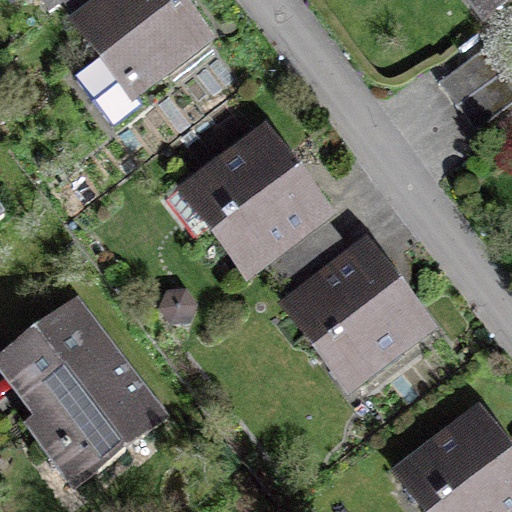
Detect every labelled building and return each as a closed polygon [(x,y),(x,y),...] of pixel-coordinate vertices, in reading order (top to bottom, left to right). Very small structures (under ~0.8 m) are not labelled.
[(217,48),(180,0),(152,0),(90,47),(137,109),(217,48)] [(511,15),(511,0),(459,0),(489,35),(511,15)] [(487,48),(443,79),(456,100),(501,68),(487,48)] [(511,101),(511,82),(501,68),(456,100),(476,127),(511,101)] [(274,128),(180,194),(246,286),(340,221),(274,128)] [(440,332),(374,246),(287,313),(353,399),(440,332)] [(171,421),(85,305),(3,366),(89,482),(171,421)] [(511,511),(511,440),(491,412),(399,478),(423,511),(511,511)]
